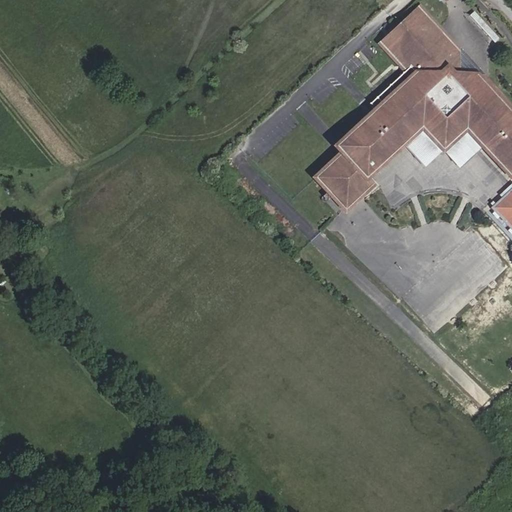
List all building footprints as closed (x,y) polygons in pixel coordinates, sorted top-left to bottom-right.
[(405,72),(408,69),(401,61),(395,52),(395,43),(399,33),(405,26),(415,24),(425,25),(434,30),(459,56),(457,58),(472,74),(474,73),(506,107),(509,105),(419,7),(379,44),(405,72)] [(498,36),(472,8),(468,11),(494,39),(498,36)] [(402,146),(419,131),(417,129),(421,126),(423,128),(425,129),(428,129),(440,119),(455,135),(465,146),(473,140),(481,149),(509,179),(511,175),(511,113),(506,107),(474,73),(472,74),(457,58),(459,56),(434,30),(425,25),(415,24),(405,26),(399,33),(395,43),(395,52),(401,61),(408,69),(405,72),(370,104),(374,108),(338,141),(351,154),(345,161),(338,154),(312,177),(344,213),(375,185),(368,178),(402,146)] [(417,129),(419,131),(429,141),(432,138),(439,145),(445,138),(448,142),(455,135),(440,119),(428,129),(425,129),(423,128),(421,126),(417,129)] [(419,131),(402,146),(421,167),(438,152),(429,141),(419,131)] [(448,142),(438,152),(456,172),(481,149),(473,140),(465,146),(455,135),(448,142)] [(351,154),(338,141),(332,147),(338,154),(345,161),(351,154)] [(511,186),(487,209),(511,237),(511,186)]
